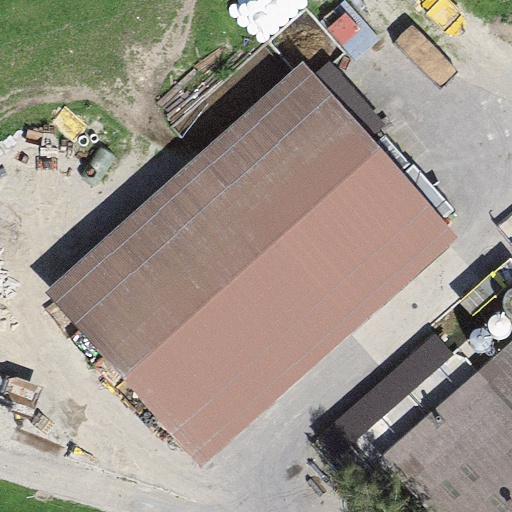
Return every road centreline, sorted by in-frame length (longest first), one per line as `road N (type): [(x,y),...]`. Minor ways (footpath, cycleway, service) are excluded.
road 1 (track): [(511,231),(220,511)]
road 2 (track): [(173,511),(0,457)]
